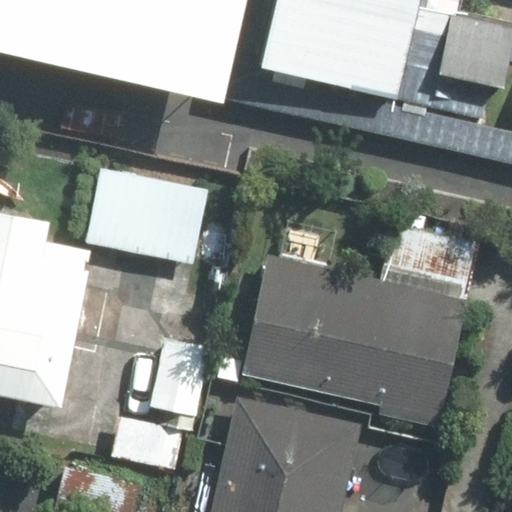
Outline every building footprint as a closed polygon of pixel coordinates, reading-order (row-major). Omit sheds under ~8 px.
[(0,0),(0,52),(225,100),(245,0),(0,0)] [(267,0),(252,76),(481,121),(488,89),(511,94),(511,91),(511,19),(467,11),(469,0),(267,0)] [(207,186),(99,169),(87,244),(195,261),(207,186)] [(384,273),(266,252),(244,373),(382,398),(379,415),(445,427),(478,240),(393,225),(384,273)] [(91,249),(0,231),(0,391),(62,403),(91,249)] [(353,473),(363,422),(234,396),(211,511),(384,511),(391,480),(353,473)] [(183,421),(128,411),(119,458),(174,468),(183,421)]
